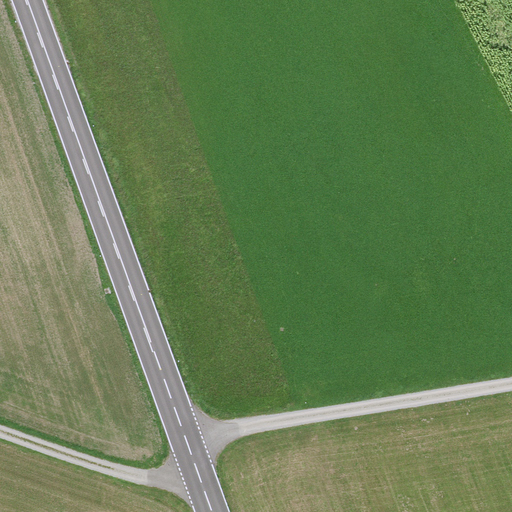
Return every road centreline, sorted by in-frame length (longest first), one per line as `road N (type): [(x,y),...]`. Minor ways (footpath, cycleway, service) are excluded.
road 1 (tertiary): [(24,0),(210,511)]
road 2 (track): [(182,435),(511,382)]
road 3 (track): [(204,495),(0,421)]
